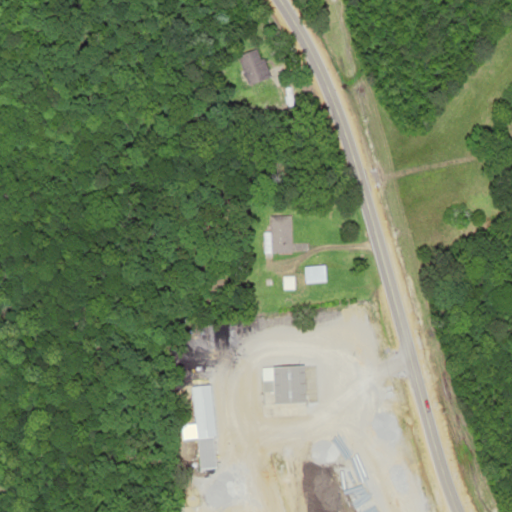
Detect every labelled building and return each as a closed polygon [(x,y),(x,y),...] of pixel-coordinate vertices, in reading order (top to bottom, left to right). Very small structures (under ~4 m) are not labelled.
[(267,78),(259,48),(236,55),(244,85),(267,78)] [(265,216),(287,215),(289,251),(268,253),(265,216)] [(324,265),(304,265),(304,282),(324,281),(324,265)] [(269,366),(305,363),(308,402),(272,405),(269,366)] [(199,470),(218,466),(212,435),(194,439),(199,470)]
